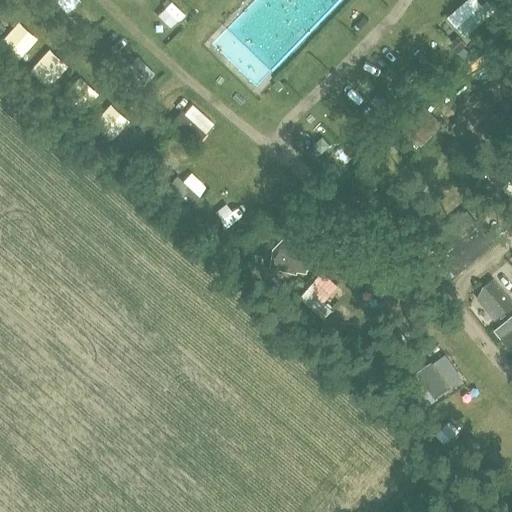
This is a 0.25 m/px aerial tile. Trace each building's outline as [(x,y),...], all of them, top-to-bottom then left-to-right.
[(279,79),(273,86),(279,91),(285,85),(279,79)] [(402,129),(415,143),(419,139),(423,144),(442,125),(424,107),(402,129)] [(502,189),(504,187),(511,178),(511,150),(503,141),(478,165),(483,170),(502,189)] [(468,211),(432,240),(458,272),(493,244),(468,211)] [(273,248),(270,267),(270,268),(297,275),(298,272),(307,273),(309,263),(312,245),(312,243),(284,239),(273,248)] [(495,280),(510,295),(511,293),(511,282),(503,273),(495,280)] [(511,299),(507,301),(499,279),(491,282),(505,320),(507,319),(511,332),(511,331),(511,299)] [(331,295),(331,294),(317,282),(301,298),(324,318),(333,311),(323,302),(331,295)] [(366,358),(383,378),(394,368),(395,370),(413,356),(391,329),(367,348),(366,358)] [(432,361),(407,381),(426,406),(451,386),(432,361)]
